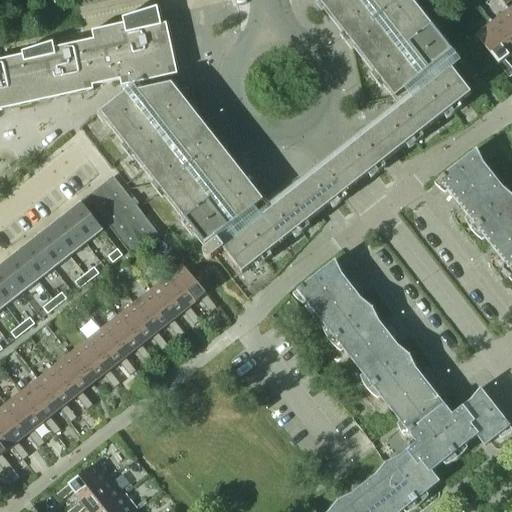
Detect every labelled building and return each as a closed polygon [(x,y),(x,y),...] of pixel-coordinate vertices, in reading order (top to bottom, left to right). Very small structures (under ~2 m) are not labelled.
[(203,257),(204,258),(204,259),(205,260),(207,260),(208,261),(209,261),(210,260),(212,260),(223,251),(242,275),(349,191),(363,179),(470,95),(451,71),(452,70),(453,69),(454,68),(454,67),(454,66),(454,65),(454,64),(453,63),(452,62),(451,61),(449,61),(448,61),(446,61),(445,63),(444,62),(441,65),(440,63),(452,53),(409,0),(321,0),(319,2),(394,98),(427,73),(435,83),(344,154),(339,158),(329,166),(300,189),(238,237),(230,227),(263,202),(200,121),(191,80),(137,92),(142,99),(134,105),(125,94),(100,113),(165,195),(208,248),(205,251),(204,252),(203,253),(203,254),(203,256),(203,257)] [(123,24),(108,28),(93,31),(91,31),(93,40),(56,48),(55,42),(24,52),(25,55),(0,60),(0,111),(94,91),(93,87),(120,81),(121,88),(124,87),(177,75),(170,41),(166,24),(161,26),(157,8),(122,19),(123,24)] [(511,15),(508,10),(492,22),(511,48),(511,15)] [(511,69),(505,60),(511,54),(511,48),(492,22),(475,36),(509,79),(511,76),(511,69)] [(438,180),(476,228),(511,199),(511,196),(503,189),(483,164),(477,152),(478,151),(477,150),(476,151),(476,150),(438,180)] [(159,236),(113,177),(86,198),(132,257),(159,236)] [(511,199),(476,228),(511,274),(511,199)] [(87,244),(103,232),(80,203),(64,215),(87,244)] [(64,215),(48,228),(70,257),(87,244),(64,215)] [(48,228),(32,241),(54,270),(70,257),(48,228)] [(32,241),(16,253),(38,282),(54,270),(32,241)] [(122,256),(117,250),(108,258),(113,264),(122,256)] [(16,253),(0,265),(0,266),(22,295),(38,282),(16,253)] [(297,291),(334,339),(373,309),(372,309),(361,300),(355,293),(361,288),(353,278),(347,283),(341,275),(335,263),(336,262),(335,261),(335,262),(334,262),(297,291)] [(0,266),(0,300),(6,307),(22,295),(0,266)] [(183,266),(166,279),(189,308),(199,300),(210,314),(216,309),(191,277),(183,266)] [(89,282),(99,275),(94,268),(84,276),(89,282)] [(89,282),(84,276),(75,283),(80,290),(89,282)] [(189,308),(166,279),(150,291),(173,321),(183,313),(194,326),(200,322),(189,308)] [(150,291),(134,304),(157,333),(167,326),(178,339),(184,334),(173,321),(150,291)] [(67,300),(62,293),(52,301),(57,307),(67,300)] [(57,307),(52,301),(43,308),(48,315),(57,307)] [(168,347),(157,333),(134,304),(118,317),(141,346),(151,338),(162,352),(168,347)] [(373,310),(373,309),(334,339),(371,386),(410,356),(409,356),(398,347),(392,340),(398,335),(390,326),(384,330),(378,323),(372,310),(373,310)] [(118,317),(102,329),(125,359),(135,351),(146,364),(152,359),(141,346),(118,317)] [(35,325),(30,319),(20,326),(25,332),(35,325)] [(25,332),(20,326),(11,333),(16,340),(25,332)] [(44,330),(48,336),(52,333),(48,327),(44,330)] [(136,372),(125,359),(102,329),(86,342),(109,371),(119,363),(130,377),(136,372)] [(86,342),(69,355),(93,384),(103,376),(114,389),(120,385),(109,371),(86,342)] [(93,384),(69,355),(53,368),(76,397),(86,411),(92,406),(82,393),(93,384)] [(416,444),(434,430),(452,416),(429,387),(435,383),(427,373),(421,377),(416,370),(409,357),(410,357),(410,356),(371,386),(416,444)] [(53,368),(37,381),(60,410),(70,423),(76,419),(66,405),(76,397),(53,368)] [(60,410),(37,381),(21,393),(44,423),(54,436),(60,431),(50,418),(60,410)] [(434,430),(458,460),(461,458),(463,456),(465,454),(467,451),(468,449),(466,446),(481,434),(489,444),(510,428),(480,390),(479,390),(478,390),(479,391),(470,402),(452,416),(434,430)] [(5,406),(28,435),(38,449),(44,444),(34,430),(44,423),(21,393),(5,406)] [(28,435),(5,406),(0,409),(0,432),(12,448),(22,461),(28,456),(18,443),(28,435)] [(456,462),(458,460),(434,430),(416,444),(398,458),(385,464),(384,464),(414,503),(435,487),(427,476),(442,464),(444,467),(447,466),(450,465),(453,464),(456,462)] [(0,466),(6,474),(12,469),(2,456),(12,448),(0,432),(0,466)] [(73,493),(81,503),(110,480),(97,463),(54,497),(59,503),(73,493)] [(344,511),(402,511),(414,503),(384,464),(383,465),(384,466),(375,476),(350,496),(338,502),(337,501),(337,502),(344,511)] [(81,511),(85,509),(87,511),(101,511),(123,496),(110,480),(81,503),(68,511),(81,511)] [(134,511),(135,511),(123,496),(101,511),(134,511)] [(344,511),(337,502),(336,502),(337,503),(329,511),(344,511)]
